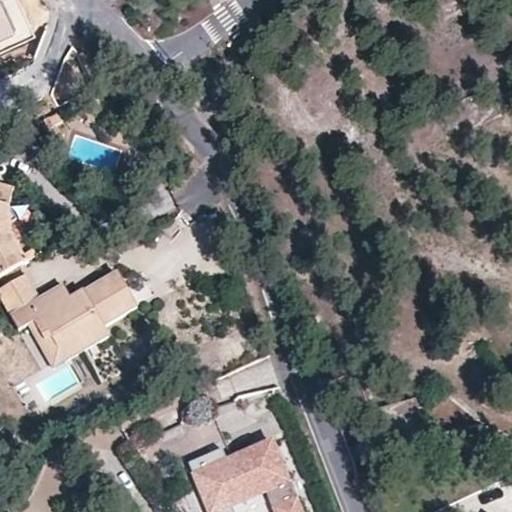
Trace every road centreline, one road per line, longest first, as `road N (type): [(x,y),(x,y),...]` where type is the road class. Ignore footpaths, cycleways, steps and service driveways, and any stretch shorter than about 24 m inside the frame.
road 1 (residential): [(153,66),(234,192),(356,511)]
road 2 (residential): [(76,0),(41,84),(0,106)]
